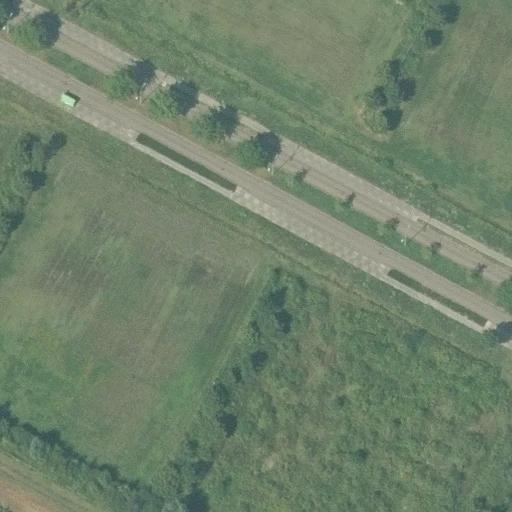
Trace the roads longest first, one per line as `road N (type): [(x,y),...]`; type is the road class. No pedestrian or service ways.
road 1 (residential): [(0,50),(511,325)]
road 2 (residential): [(511,286),(0,13)]
